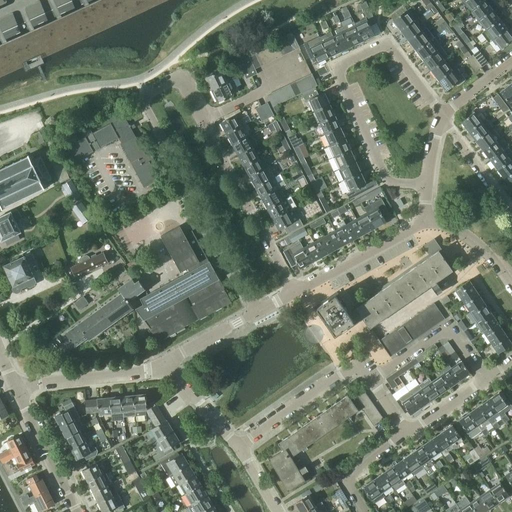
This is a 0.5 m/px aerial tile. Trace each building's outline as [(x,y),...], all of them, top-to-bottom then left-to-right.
[(0,0),(0,81),(68,51),(122,27),(175,3),(180,0),(0,0)] [(465,0),(465,1),(472,11),(485,1),(484,0),(465,0)] [(472,11),(479,20),(492,10),(485,1),(472,11)] [(366,18),(355,23),(354,23),(363,41),(374,35),(370,27),(376,24),(366,2),(348,10),(351,15),(362,9),(366,18)] [(428,11),(430,9),(434,6),(431,3),(426,6),(425,7),(428,11)] [(441,4),(438,6),(442,12),(446,10),(441,4)] [(430,9),(434,14),(438,12),(434,6),(430,9)] [(393,20),(401,30),(415,20),(419,18),(411,7),(407,10),(397,17),(393,20)] [(404,7),(395,14),(397,17),(407,10),(404,7)] [(479,20),(486,29),(500,19),(492,10),(479,20)] [(445,16),(450,22),(454,19),(449,13),(445,16)] [(489,43),(494,40),(494,39),(507,29),(500,19),(486,29),(486,30),(482,33),(489,43)] [(401,30),(409,41),(422,30),(415,20),(401,30)] [(354,22),(343,27),(351,46),(363,41),(354,23),(355,23),(354,22)] [(452,25),(457,31),(460,29),(456,23),(452,25)] [(337,34),(333,36),(340,51),(351,46),(343,27),(335,31),(337,34)] [(409,41),(416,51),(430,40),(434,37),(426,27),(422,30),(409,41)] [(494,39),(494,40),(501,49),(511,40),(511,35),(507,29),(494,39)] [(331,32),(320,38),(329,57),(340,51),(333,36),(331,32)] [(294,35),(288,38),(293,51),(300,48),(294,35)] [(320,38),(320,36),(303,44),(310,59),(315,56),(318,62),(329,57),(320,38)] [(288,38),(282,41),(288,53),(293,51),(288,38)] [(416,51),(424,61),(437,50),(430,40),(416,51)] [(282,41),(277,43),(282,56),(288,53),(282,41)] [(467,45),(474,54),(479,50),(476,47),(475,48),(471,42),(467,45)] [(277,43),(271,46),(277,58),(282,56),(277,43)] [(271,46),(266,49),(272,61),(277,58),(271,46)] [(464,46),(460,49),(464,54),(468,51),(464,46)] [(266,49),(261,51),(266,63),(272,61),(266,49)] [(424,61),(431,70),(445,60),(437,50),(424,61)] [(479,50),(474,54),(484,67),(489,63),(479,50)] [(261,51),(255,54),(261,66),(266,63),(261,51)] [(255,54),(249,57),(255,69),(261,66),(255,54)] [(467,60),(476,72),(481,68),(472,56),(467,60)] [(249,57),(244,59),(252,76),(257,73),(255,69),(249,57)] [(252,76),(244,59),(238,62),(246,79),(252,76)] [(431,70),(439,81),(453,70),(452,70),(445,60),(431,70)] [(453,70),(439,81),(446,90),(455,84),(456,84),(457,85),(458,85),(459,84),(465,79),(456,67),(452,70),(453,70)] [(205,78),(211,90),(233,80),(231,75),(225,78),(221,70),(205,78)] [(311,89),(315,87),(318,86),(312,73),(305,77),(311,89)] [(300,79),(305,92),(311,89),(305,77),(300,79)] [(300,94),(302,93),(305,92),(300,79),(294,82),(300,94)] [(233,80),(211,90),(217,102),(219,101),(220,103),(223,101),(223,99),(233,94),(238,91),(233,80)] [(294,97),(300,94),(294,82),(289,84),(294,97)] [(289,99),(294,97),(289,84),(283,87),(289,99)] [(511,107),(511,87),(510,85),(500,92),(511,107)] [(283,102),(289,99),(283,87),(278,89),(283,102)] [(309,100),(315,112),(330,105),(324,93),(319,95),(315,87),(311,89),(305,92),(302,93),(306,101),(309,100)] [(278,105),(283,102),(278,89),(272,92),(278,105)] [(273,107),(278,105),(272,92),(267,94),(273,107)] [(493,98),(500,108),(506,104),(498,94),(493,98)] [(268,103),(262,106),(268,118),(273,115),(268,103)] [(506,104),(500,108),(504,113),(509,108),(506,104)] [(315,112),(320,123),(335,117),(330,105),(315,112)] [(268,118),(262,106),(256,108),(261,121),(268,118)] [(461,122),(468,133),(482,122),(481,122),(478,119),(482,115),(476,107),(465,115),(467,118),(461,122)] [(120,143),(145,188),(160,180),(153,167),(157,165),(147,145),(142,148),(135,135),(131,129),(135,127),(133,123),(129,125),(122,111),(108,119),(111,124),(93,133),(90,129),(83,133),(85,138),(67,148),(74,161),(118,137),(121,142),(120,143)] [(222,123),(227,134),(242,126),(246,124),(243,118),(239,121),(236,115),(222,123)] [(320,123),(325,135),(340,128),(335,117),(320,123)] [(468,133),(476,142),(489,132),(494,129),(486,119),(482,123),(482,122),(468,133)] [(272,123),(276,130),(280,128),(277,121),(272,123)] [(287,124),(283,126),(288,137),(293,135),(287,124)] [(227,134),(233,145),(247,137),(242,126),(227,134)] [(325,135),(330,146),(345,139),(340,128),(325,135)] [(35,133),(39,144),(45,142),(40,131),(35,133)] [(476,142),(483,152),(496,141),(489,132),(476,142)] [(233,145),(239,155),(253,148),(258,145),(254,138),(250,135),(247,137),(233,145)] [(280,138),(283,145),(288,143),(284,136),(280,138)] [(330,146),(335,157),(351,151),(345,139),(330,146)] [(483,152),(490,161),(503,151),(496,141),(483,152)] [(239,155),(245,166),(259,159),(253,148),(239,155)] [(47,154),(57,176),(66,172),(56,149),(47,154)] [(335,157),(340,169),(356,162),(351,151),(335,157)] [(490,161),(497,170),(511,160),(503,151),(490,161)] [(0,205),(2,209),(45,188),(44,187),(47,186),(47,185),(52,183),(51,180),(52,179),(41,156),(35,159),(33,156),(30,157),(29,156),(0,169),(0,205)] [(245,166),(251,177),(269,167),(263,156),(259,159),(245,166)] [(291,160),(294,167),(299,165),(295,158),(291,160)] [(497,170),(504,180),(511,173),(511,161),(511,160),(497,170)] [(340,169),(346,180),(361,173),(356,162),(340,169)] [(251,177),(256,187),(275,178),(269,167),(251,177)] [(361,173),(346,180),(351,191),(347,193),(350,200),(365,192),(362,187),(366,185),(361,173)] [(284,194),(308,182),(304,175),(263,198),(268,208),(287,198),(284,194)] [(256,187),(262,198),(280,188),(275,178),(256,187)] [(180,188),(177,183),(171,186),(174,192),(180,188)] [(310,186),(305,188),(309,196),(313,193),(310,186)] [(369,199),(383,191),(381,187),(366,195),(369,199)] [(321,191),(317,193),(326,213),(331,210),(324,197),(321,191)] [(73,202),(81,197),(78,192),(70,196),(73,202)] [(366,195),(359,199),(361,203),(369,199),(366,195)] [(268,209),(274,219),(287,212),(288,212),(292,209),(287,198),(268,209)] [(381,198),(364,208),(368,214),(375,228),(386,222),(384,218),(389,215),(390,214),(381,198)] [(97,203),(106,219),(113,215),(104,199),(97,203)] [(79,202),(74,206),(85,223),(91,218),(90,217),(79,202)] [(345,206),(337,210),(340,215),(347,211),(345,206)] [(287,212),(274,219),(280,231),(285,228),(288,234),(299,228),(304,226),(294,208),(292,209),(288,212),(287,212)] [(0,239),(1,242),(15,235),(21,233),(16,222),(22,219),(17,209),(0,217),(0,239)] [(340,215),(337,210),(331,214),(334,218),(340,215)] [(368,214),(357,220),(365,234),(375,228),(368,214)] [(323,218),(316,222),(319,227),(326,223),(323,218)] [(190,224),(191,226),(193,230),(200,226),(197,220),(190,224)] [(341,229),(335,232),(343,246),(354,240),(346,226),(347,226),(344,220),(338,223),(341,229)] [(357,220),(347,226),(346,226),(354,240),(365,234),(357,220)] [(319,227),(316,222),(310,225),(312,230),(319,227)] [(216,274),(205,253),(203,251),(192,231),(185,235),(180,226),(161,236),(181,272),(183,271),(185,275),(140,299),(143,305),(136,309),(144,320),(145,320),(151,329),(149,330),(157,344),(232,302),(219,279),(217,275),(216,274)] [(305,228),(300,231),(303,237),(308,234),(305,228)] [(303,237),(300,231),(289,236),(293,243),(303,237)] [(335,232),(325,238),(332,252),(343,246),(335,232)] [(325,238),(314,243),(322,257),(332,252),(325,238)] [(428,249),(435,245),(432,240),(425,244),(428,249)] [(303,249),(304,249),(301,243),(289,249),(300,269),(311,263),(303,249)] [(314,243),(304,249),(303,249),(311,263),(322,257),(314,243)] [(356,308),(369,326),(429,284),(431,288),(430,288),(434,294),(439,290),(437,287),(440,285),(438,281),(436,279),(451,269),(439,251),(356,308)] [(71,267),(76,276),(96,267),(107,261),(103,252),(89,258),(88,256),(86,255),(80,258),(79,260),(80,262),(71,267)] [(5,266),(14,286),(34,277),(28,264),(35,261),(32,254),(25,257),(24,257),(5,266)] [(60,269),(63,262),(56,260),(54,267),(60,269)] [(34,277),(14,286),(13,289),(14,293),(17,293),(22,291),(23,288),(27,287),(29,288),(35,285),(36,282),(34,277)] [(78,325),(66,334),(75,347),(88,338),(89,339),(90,340),(96,336),(100,333),(133,309),(133,308),(130,303),(128,301),(132,299),(136,297),(137,295),(138,295),(146,290),(139,281),(137,282),(136,283),(135,282),(133,279),(119,289),(122,293),(116,298),(84,320),(78,325)] [(455,290),(462,300),(476,291),(469,280),(455,290)] [(462,300),(469,311),(483,302),(476,291),(462,300)] [(441,299),(444,303),(449,300),(446,295),(441,299)] [(354,322),(336,296),(317,309),(335,335),(354,322)] [(84,297),(74,303),(79,310),(89,303),(84,297)] [(469,311),(476,321),(490,312),(483,302),(469,311)] [(433,303),(427,308),(438,324),(444,319),(433,303)] [(427,308),(421,312),(432,328),(438,324),(427,308)] [(421,312),(415,316),(426,332),(432,328),(421,312)] [(476,321),(483,332),(497,323),(490,312),(476,321)] [(415,316),(409,320),(420,336),(426,332),(415,316)] [(409,320),(403,325),(414,340),(420,336),(409,320)] [(483,332),(490,342),(504,333),(497,323),(483,332)] [(403,325),(397,329),(408,344),(414,340),(403,325)] [(463,330),(470,341),(474,338),(467,328),(463,330)] [(397,329),(391,333),(402,349),(408,344),(397,329)] [(391,333),(385,337),(396,353),(402,349),(391,333)] [(504,333),(490,342),(497,353),(511,344),(504,333)] [(396,353),(385,337),(379,341),(390,357),(396,353)] [(443,345),(446,350),(450,355),(455,352),(448,342),(443,345)] [(441,354),(446,350),(443,345),(438,349),(441,354)] [(415,358),(418,363),(424,359),(421,355),(415,358)] [(461,361),(451,368),(460,381),(470,373),(461,361)] [(401,368),(395,372),(398,377),(404,373),(401,368)] [(451,368),(441,375),(450,387),(460,381),(451,368)] [(398,385),(394,380),(390,375),(385,379),(392,389),(398,385)] [(441,375),(431,382),(440,394),(450,387),(441,375)] [(422,388),(421,389),(430,401),(440,394),(431,382),(422,388)] [(419,384),(409,391),(411,395),(420,408),(430,401),(421,389),(422,388),(419,384)] [(352,395),(356,400),(366,393),(362,388),(352,395)] [(411,395),(409,391),(399,398),(402,402),(401,402),(410,415),(420,408),(411,395)] [(356,400),(359,406),(369,398),(366,393),(356,400)] [(488,400),(500,416),(504,423),(509,419),(504,413),(511,407),(511,406),(508,401),(505,402),(499,393),(488,400)] [(148,410),(146,394),(133,395),(135,411),(136,416),(147,415),(146,410),(148,410)] [(133,395),(121,397),(123,412),(135,411),(133,395)] [(269,459),(288,491),(305,481),(302,475),(308,471),(305,466),(299,470),(292,458),(359,411),(348,395),(279,443),(283,450),(269,459)] [(121,397),(109,398),(111,413),(123,412),(121,397)] [(91,400),(92,412),(99,412),(99,414),(111,413),(109,398),(91,400)] [(359,406),(363,411),(373,403),(369,398),(359,406)] [(488,400),(478,407),(490,424),(491,423),(495,430),(500,427),(495,419),(500,416),(488,400)] [(55,415),(61,427),(75,420),(74,420),(80,417),(72,401),(63,406),(66,410),(55,415)] [(363,411),(366,416),(377,409),(373,403),(363,411)] [(147,412),(150,417),(160,410),(157,405),(147,412)] [(478,407),(469,413),(481,432),(482,431),(485,436),(490,433),(486,427),(490,424),(478,407)] [(366,416),(370,421),(380,414),(377,409),(366,416)] [(150,417),(153,422),(163,416),(160,410),(150,417)] [(481,432),(469,413),(459,420),(472,439),(481,432)] [(380,414),(370,421),(373,426),(384,419),(380,414)] [(153,422),(156,427),(166,421),(163,416),(153,422)] [(61,427),(66,438),(80,431),(75,420),(61,427)] [(146,443),(148,446),(173,431),(166,420),(166,421),(156,427),(152,429),(156,436),(150,439),(151,440),(146,443)] [(383,421),(375,427),(381,436),(381,437),(389,431),(389,430),(383,421)] [(452,425),(442,432),(454,449),(455,449),(459,448),(459,444),(463,441),(452,425)] [(66,438),(71,449),(85,442),(80,431),(66,438)] [(173,431),(148,446),(148,447),(153,444),(159,453),(153,456),(156,461),(174,450),(171,446),(179,441),(173,431)] [(442,432),(432,439),(441,451),(449,462),(454,459),(449,452),(454,449),(442,432)] [(104,433),(98,435),(101,442),(107,439),(104,433)] [(0,453),(0,458),(0,459),(26,446),(20,435),(13,438),(13,437),(12,437),(9,439),(8,440),(9,441),(7,441),(11,448),(0,453)] [(431,458),(441,451),(432,439),(427,443),(422,446),(431,458)] [(85,442),(71,449),(77,460),(84,456),(86,460),(96,455),(98,451),(96,447),(92,446),(88,448),(85,442)] [(116,449),(124,464),(130,460),(123,445),(116,449)] [(15,456),(22,470),(23,472),(32,468),(31,466),(35,464),(26,446),(0,459),(2,462),(15,456)] [(422,446),(413,453),(424,469),(429,476),(434,473),(430,468),(435,464),(431,458),(422,446)] [(479,446),(474,449),(480,458),(490,451),(487,447),(482,450),(479,446)] [(480,458),(474,449),(469,452),(472,457),(467,460),(470,465),(480,458)] [(424,469),(413,453),(408,456),(403,460),(411,472),(414,476),(424,469)] [(170,475),(174,473),(188,465),(182,454),(177,457),(175,454),(160,462),(168,475),(170,475)] [(130,460),(124,464),(130,475),(136,471),(130,460)] [(411,472),(403,460),(399,462),(395,465),(394,463),(393,463),(392,464),(394,466),(393,467),(401,479),(403,481),(406,480),(406,478),(405,476),(411,472)] [(444,466),(440,461),(436,464),(435,464),(439,469),(444,466)] [(82,470),(88,482),(102,475),(96,463),(82,470)] [(194,475),(188,465),(174,473),(170,475),(169,476),(176,486),(180,484),(194,475)] [(401,479),(393,467),(383,474),(391,486),(395,491),(405,484),(403,481),(401,479)] [(88,482),(93,493),(111,484),(106,473),(102,475),(88,482)] [(383,474),(373,480),(382,492),(391,486),(383,474)] [(21,497),(23,501),(47,489),(42,478),(39,480),(36,475),(26,480),(29,486),(30,485),(35,495),(29,498),(27,495),(21,497)] [(180,484),(186,494),(201,485),(194,475),(180,484)] [(382,492),(373,480),(363,487),(374,502),(384,496),(382,493),(382,492)] [(313,487),(316,492),(327,486),(323,481),(313,487)] [(406,484),(409,489),(414,486),(410,481),(406,484)] [(142,482),(135,485),(138,491),(145,488),(145,487),(142,482)] [(93,493),(99,503),(118,494),(112,483),(111,484),(93,493)] [(500,483),(489,490),(498,503),(509,496),(500,483)] [(186,494),(193,504),(207,496),(201,485),(186,494)] [(444,486),(436,491),(440,496),(447,491),(444,486)] [(150,498),(145,487),(145,488),(138,491),(143,501),(150,498)] [(47,489),(23,501),(25,505),(37,500),(38,501),(34,503),(38,511),(54,504),(47,489)] [(489,490),(480,496),(489,510),(498,503),(489,490)] [(118,494),(99,503),(102,511),(108,511),(117,508),(118,509),(120,510),(125,507),(118,494)] [(386,498),(390,503),(394,500),(391,495),(386,498)] [(203,511),(213,506),(207,496),(193,504),(188,507),(191,511),(203,511)] [(296,504),(300,511),(305,511),(315,506),(309,496),(296,504)] [(407,508),(417,501),(414,496),(404,503),(407,508)] [(480,496),(471,503),(470,503),(475,511),(485,511),(489,510),(480,496)] [(456,503),(455,504),(460,511),(475,511),(470,503),(471,503),(467,497),(457,504),(456,503)] [(425,499),(414,507),(417,511),(428,504),(425,499)] [(305,511),(326,511),(324,508),(325,507),(322,502),(315,506),(305,511)]
